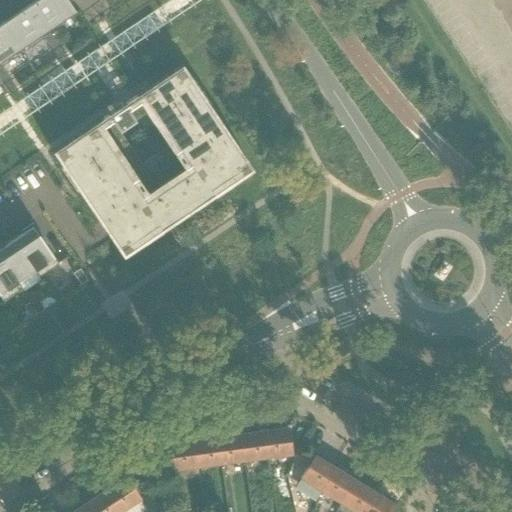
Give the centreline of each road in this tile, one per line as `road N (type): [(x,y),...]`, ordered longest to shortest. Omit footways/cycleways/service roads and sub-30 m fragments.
road 1 (tertiary): [(0,477),(112,409),(282,333)]
road 2 (residential): [(274,0),(416,225)]
road 3 (residential): [(447,461),(299,370),(282,333)]
road 4 (residential): [(84,244),(47,189),(0,221)]
road 5 (tertiary): [(387,272),(333,294),(282,333)]
road 6 (tertiary): [(282,333),(399,306)]
